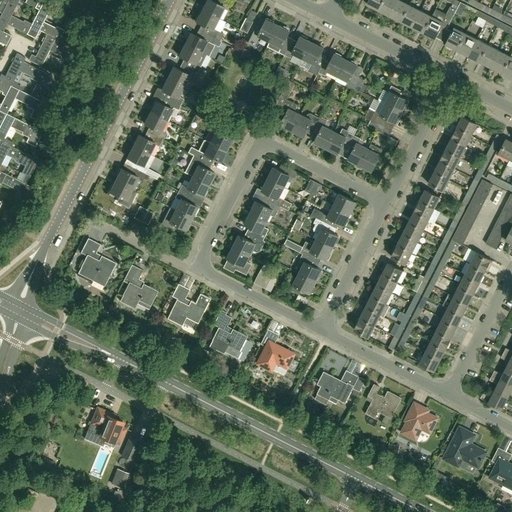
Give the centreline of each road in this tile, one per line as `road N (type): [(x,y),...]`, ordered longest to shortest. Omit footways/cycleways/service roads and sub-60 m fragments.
road 1 (tertiary): [(424,511),(119,359)]
road 2 (tertiary): [(40,257),(170,0)]
road 3 (residential): [(197,267),(262,144),(387,205)]
road 4 (residential): [(322,331),(387,205)]
road 5 (residential): [(448,394),(322,331)]
road 6 (residential): [(387,205),(450,79)]
road 7 (residential): [(322,331),(197,267)]
road 8 (residential): [(450,79),(327,16)]
road 9 (residential): [(511,274),(448,394)]
